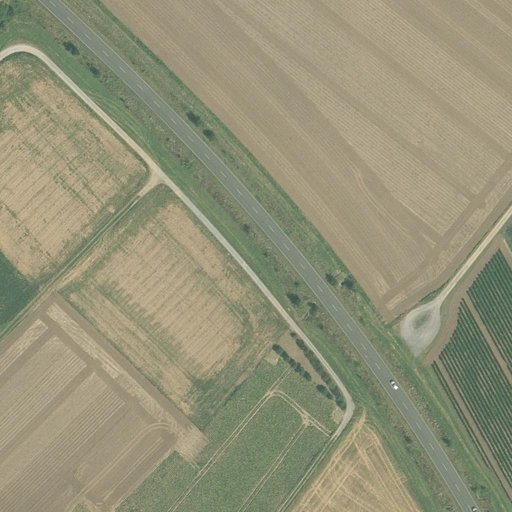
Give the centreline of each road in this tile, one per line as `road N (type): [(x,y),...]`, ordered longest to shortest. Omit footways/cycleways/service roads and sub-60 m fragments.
road 1 (primary): [(48,0),(221,169),(335,304),(474,511)]
road 2 (track): [(0,54),(33,49),(165,177),(256,279),(349,399),(350,413)]
road 3 (track): [(0,338),(158,171)]
road 4 (track): [(409,335),(511,211)]
road 5 (track): [(429,511),(373,406),(349,399)]
